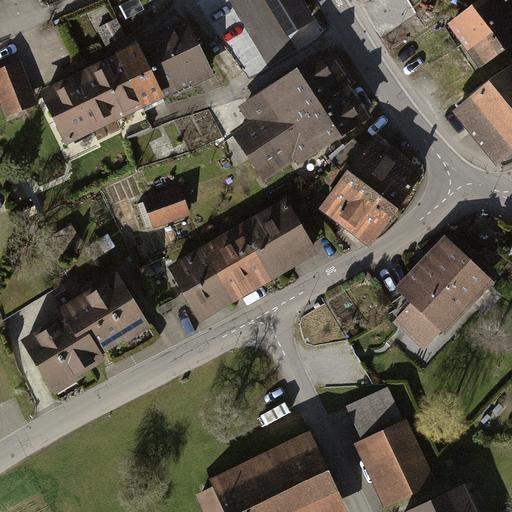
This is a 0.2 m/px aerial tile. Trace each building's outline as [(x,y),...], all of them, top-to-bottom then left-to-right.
[(266,0),(288,35),(313,20),(301,0),(266,0)] [(511,0),(487,0),(451,25),(463,43),(511,9),(511,0)] [(511,45),(511,9),(463,43),(480,67),(511,45)] [(188,24),(141,46),(165,98),(213,76),(188,24)] [(141,46),(117,57),(141,109),(165,98),(141,46)] [(331,50),(242,106),(252,120),(234,132),(263,176),(295,156),(300,163),(368,120),(356,101),(361,98),(331,50)] [(42,92),(67,144),(141,109),(117,57),(42,92)] [(24,67),(0,75),(0,93),(9,119),(38,109),(24,67)] [(511,70),(458,112),(498,164),(511,153),(511,70)] [(378,136),(349,174),(395,208),(423,170),(378,136)] [(323,208),(369,242),(395,208),(349,174),(323,208)] [(178,186),(140,201),(153,234),(191,218),(178,186)] [(288,202),(242,229),(268,273),(314,247),(288,202)] [(242,229),(204,251),(230,296),(268,273),(242,229)] [(413,305),(398,321),(424,347),(441,329),(446,334),(493,284),(448,241),(399,292),(413,305)] [(173,269),(199,314),(230,296),(204,251),(173,269)] [(25,340),(59,397),(106,369),(103,363),(155,333),(121,276),(65,309),(68,314),(25,340)] [(365,438),(355,442),(385,507),(437,483),(407,418),(403,420),(387,387),(349,404),(365,438)] [(246,461),(211,478),(227,511),(347,511),(348,511),(310,431),(246,461)] [(479,511),(466,482),(403,511),(479,511)]
